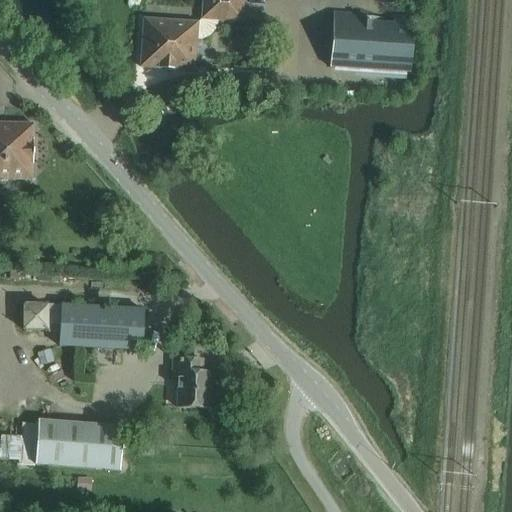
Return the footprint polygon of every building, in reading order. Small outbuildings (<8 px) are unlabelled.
[(242,0),(202,0),(201,22),(241,25),(242,0)] [(195,71),(198,23),(144,19),(141,67),(195,71)] [(330,68),(410,73),(413,26),(333,21),(330,68)] [(0,178),(30,180),(32,125),(0,123),(0,178)] [(48,331),(48,305),(22,306),(23,331),(48,331)] [(63,306),(61,332),(61,347),(141,352),(143,311),(63,306)] [(41,366),(54,362),(51,350),(37,354),(41,366)] [(178,407),(211,408),(212,373),(203,373),(203,361),(174,360),(173,378),(179,378),(178,407)] [(23,446),(25,425),(4,423),(2,444),(23,446)] [(32,467),(117,472),(120,428),(35,423),(32,467)] [(91,493),(92,480),(78,479),(77,492),(91,493)]
